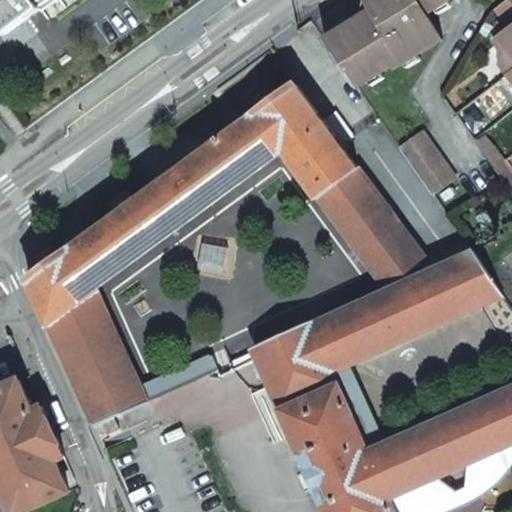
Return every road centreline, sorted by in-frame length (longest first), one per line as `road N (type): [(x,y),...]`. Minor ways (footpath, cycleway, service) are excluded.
road 1 (residential): [(0,209),(287,0)]
road 2 (residential): [(0,264),(115,511)]
road 3 (unknown): [(291,511),(241,388)]
